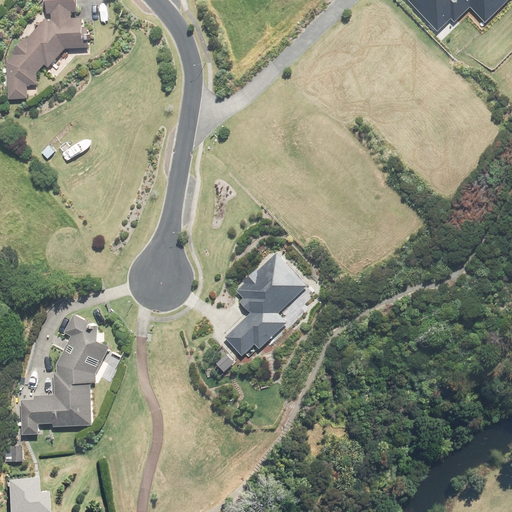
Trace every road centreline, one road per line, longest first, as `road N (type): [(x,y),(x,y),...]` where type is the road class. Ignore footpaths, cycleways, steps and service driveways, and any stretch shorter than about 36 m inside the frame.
road 1 (track): [(142,511),(157,423),(141,334),(160,278)]
road 2 (residential): [(188,111),(238,101),(345,0)]
road 3 (residential): [(160,278),(188,111)]
road 4 (residential): [(188,111),(189,53),(157,0)]
